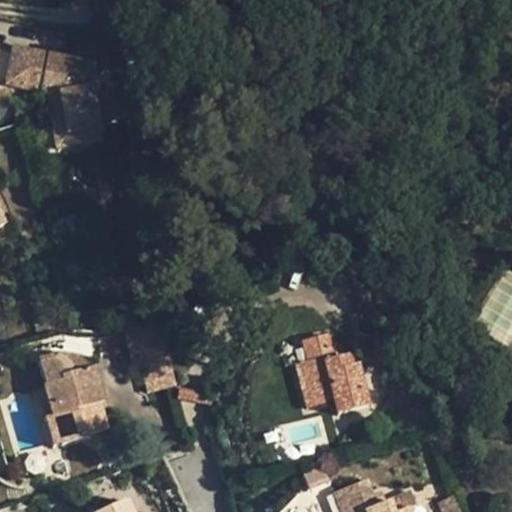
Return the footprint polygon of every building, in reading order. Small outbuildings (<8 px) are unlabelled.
[(65,132),(101,129),(101,123),(98,99),(97,91),(83,93),(81,75),(88,65),(51,57),(50,82),(62,85),(65,132)] [(104,68),(88,65),(81,75),(83,93),(97,91),(105,89),(104,68)] [(103,147),(101,129),(65,132),(62,85),(50,82),(60,151),(103,147)] [(125,121),(124,96),(98,99),(101,123),(125,121)] [(408,277),(405,260),(379,263),(381,280),(408,277)] [(149,327),(124,334),(129,351),(135,369),(159,359),(149,327)] [(344,357),(340,358),(332,359),(327,337),(325,336),(301,343),(306,362),(297,365),(307,410),(334,402),(337,415),(366,407),(354,359),(350,361),(348,358),(344,357)] [(331,337),(327,337),(332,359),(340,358),(331,337)] [(283,368),(297,365),(306,362),(301,343),(278,348),(283,368)] [(35,354),(40,373),(52,370),(48,350),(35,354)] [(106,430),(98,403),(96,396),(101,394),(93,367),(64,376),(62,381),(44,386),(44,389),(53,416),(61,445),(62,446),(86,440),(87,436),(106,430)] [(61,368),(52,370),(40,373),(44,386),(62,381),(64,376),(61,368)] [(36,392),(44,419),(53,416),(44,389),(36,392)] [(98,403),(105,401),(101,394),(96,396),(98,403)] [(53,416),(44,419),(53,447),(61,445),(53,416)] [(111,451),(106,430),(87,436),(86,440),(111,451)] [(368,492),(337,505),(339,511),(362,511),(365,511),(381,504),(378,497),(372,498),(368,492)] [(401,496),(387,502),(391,511),(399,511),(407,509),(401,496)] [(134,511),(128,501),(104,511),(134,511)] [(391,511),(387,502),(381,504),(365,511),(364,511),(408,511),(407,509),(399,511),(391,511)]
